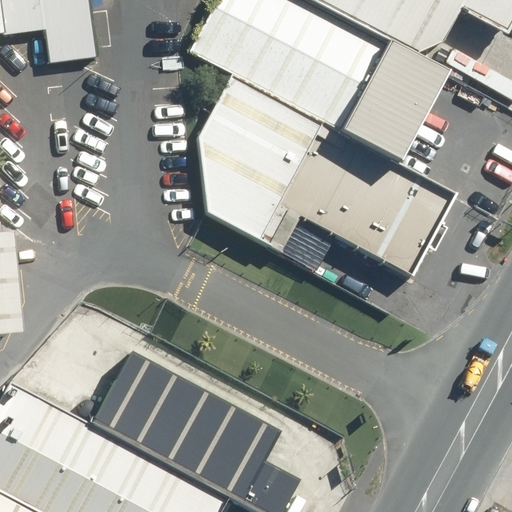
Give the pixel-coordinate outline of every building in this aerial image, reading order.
[(0,0),(0,37),(40,33),(45,68),(96,62),(88,0),(0,0)] [(215,0),(186,54),(226,75),(335,133),(384,43),(302,0),(215,0)] [(511,0),(303,0),(427,66),(454,14),(497,37),(511,8),(511,0)] [(384,43),(335,133),(393,164),(442,74),(427,66),(384,43)] [(393,164),(226,75),(162,193),(279,256),(297,222),(408,281),(453,197),(393,164)] [(1,237),(0,237),(0,341),(26,339),(16,236),(1,237)] [(281,411),(95,311),(57,382),(243,482),(281,411)] [(11,383),(0,404),(0,490),(40,511),(223,511),(229,501),(11,383)] [(40,511),(0,490),(0,511),(40,511)]
